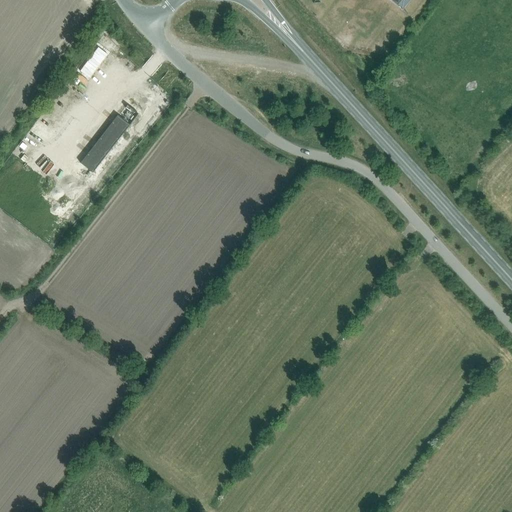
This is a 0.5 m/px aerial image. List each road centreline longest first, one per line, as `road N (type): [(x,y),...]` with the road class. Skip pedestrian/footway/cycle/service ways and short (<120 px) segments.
road 1 (unclassified): [(511,327),(373,177),(268,135),(145,27)]
road 2 (primary): [(511,279),(302,51)]
